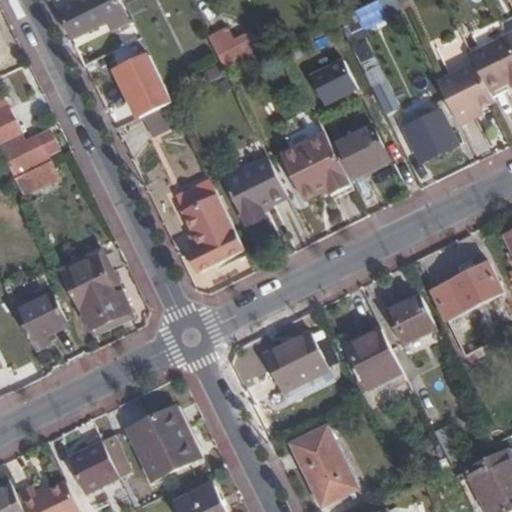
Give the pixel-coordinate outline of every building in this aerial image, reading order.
[(120,0),(55,0),(54,1),(73,39),(112,20),(117,29),(132,22),(120,0)] [(401,0),(384,0),(392,16),(406,10),(401,0)] [(211,38),(230,75),(266,57),(254,32),(238,40),(232,27),(211,38)] [(511,34),(475,54),(479,63),(493,91),(511,81),(511,34)] [(327,106),(364,92),(351,58),(314,72),(327,106)] [(443,80),(466,124),(481,117),(478,111),(485,108),(498,102),(493,91),(479,63),(443,80)] [(203,88),(228,76),(223,65),(198,78),(203,88)] [(375,86),(389,114),(403,107),(389,79),(375,86)] [(227,80),(217,86),(222,96),(233,90),(227,80)] [(144,117),(174,102),(165,84),(135,99),(144,117)] [(174,102),(144,117),(153,136),(183,121),(174,102)] [(10,106),(0,110),(0,143),(15,173),(29,166),(32,173),(53,163),(48,154),(57,150),(51,137),(26,149),(19,136),(24,134),(10,106)] [(478,111),(481,117),(487,114),(485,108),(478,111)] [(461,144),(448,117),(412,136),(425,162),(461,144)] [(375,125),(334,145),(351,180),(392,160),(375,125)] [(333,196),(354,186),(351,180),(334,145),(328,133),(285,154),(309,202),(330,192),(333,196)] [(274,206),(290,198),(272,161),(228,182),(248,223),(267,213),(264,208),(273,204),(274,206)] [(61,180),(53,163),(32,173),(18,180),(26,197),(61,180)] [(176,198),(183,214),(219,195),(212,180),(176,198)] [(183,214),(201,249),(237,231),(219,195),(183,214)] [(201,273),(246,250),(237,231),(201,249),(191,254),(201,273)] [(101,257),(64,275),(82,311),(85,310),(94,330),(134,310),(124,289),(119,292),(101,257)] [(492,266),(437,294),(450,320),(506,294),(492,266)] [(13,315),(29,347),(65,329),(49,297),(13,315)] [(407,346),(439,330),(423,298),(391,314),(407,346)] [(407,375),(385,330),(367,339),(369,343),(351,352),(371,394),(407,375)] [(264,360),(283,397),(330,373),(311,336),(264,360)] [(369,343),(367,339),(349,348),(351,352),(369,343)] [(151,475),(199,451),(179,410),(131,434),(151,475)] [(451,467),(464,461),(448,429),(436,435),(451,467)] [(298,447),(329,509),(362,493),(332,431),(298,447)] [(104,444),(123,482),(134,477),(115,438),(104,444)] [(91,498),(123,482),(104,444),(72,460),(91,498)] [(204,460),(199,451),(151,475),(156,485),(204,460)] [(511,511),(511,457),(510,453),(473,471),(492,511),(511,511)] [(35,491),(19,498),(26,511),(82,511),(69,485),(39,499),(35,491)] [(180,504),(183,511),(228,511),(215,486),(180,504)] [(0,511),(26,511),(19,498),(15,489),(0,496),(0,511)]
